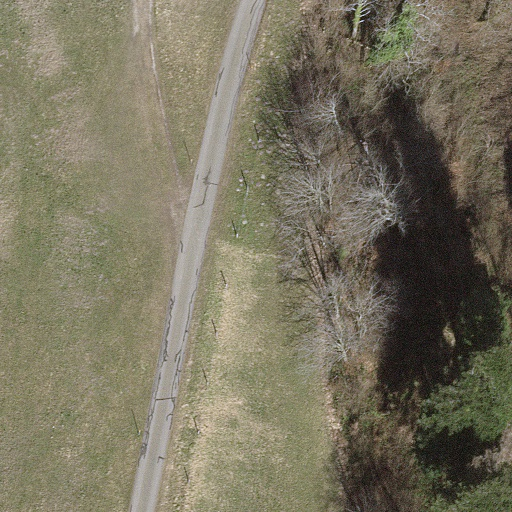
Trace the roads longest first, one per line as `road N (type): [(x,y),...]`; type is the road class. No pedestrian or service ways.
road 1 (track): [(263,0),(194,236),(141,511)]
road 2 (track): [(194,236),(152,62),(148,0)]
